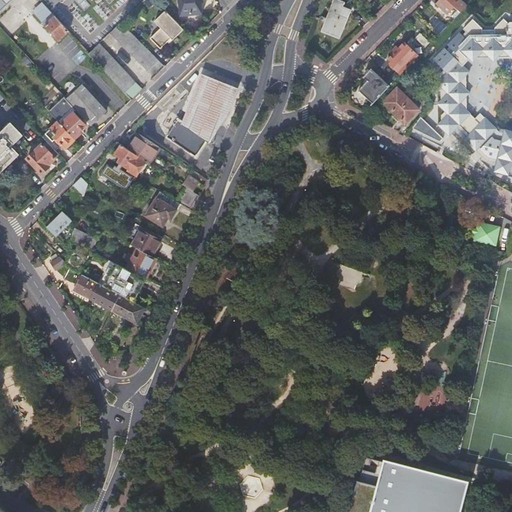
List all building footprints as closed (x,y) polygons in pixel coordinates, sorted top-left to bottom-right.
[(200,0),(179,0),(180,15),(202,13),(200,0)] [(323,19),(321,23),(324,24),(334,28),(336,24),(343,26),(349,10),(342,7),(344,2),(338,0),(333,0),(325,19),(323,19)] [(451,16),(454,19),(468,5),(461,0),(439,0),(436,4),(448,14),(455,8),(457,10),(451,16)] [(57,40),(67,32),(43,5),(34,13),(44,25),(43,25),(57,40)] [(184,30),(166,11),(155,22),(161,28),(151,38),(161,49),(171,38),(173,40),(184,30)] [(438,33),(445,26),(436,16),(428,23),(438,33)] [(511,22),(510,23),(510,24),(509,24),(504,19),(496,29),(496,30),(492,30),(483,30),(483,29),(473,20),(464,29),(466,32),(463,36),(460,33),(449,44),(452,47),(448,51),(445,49),(435,59),(445,69),(440,74),(440,79),(437,83),(440,86),(440,92),(440,101),(437,105),(442,110),(444,112),(440,116),(440,122),(438,124),(449,136),(458,127),(459,125),(469,135),(467,136),(464,140),(475,150),(476,151),(477,149),(483,154),(484,155),(482,157),(486,162),(494,163),(496,164),(494,172),(511,176),(511,131),(505,130),(504,132),(501,132),(499,131),(496,129),(485,118),(479,124),(466,110),(466,96),(469,93),(466,90),(465,75),(468,72),(463,67),(462,66),(469,58),(471,59),(472,61),(475,58),(489,57),(493,60),(495,57),(510,57),(511,58),(511,22)] [(158,60),(121,23),(110,33),(147,71),(148,70),(158,60)] [(419,33),(414,38),(425,47),(429,42),(419,33)] [(135,83),(99,44),(88,54),(124,94),(135,83)] [(388,63),(400,75),(418,56),(405,44),(388,63)] [(462,66),(463,67),(471,59),(469,58),(462,66)] [(163,66),(158,60),(148,70),(153,76),(163,66)] [(359,90),(373,104),(390,86),(389,85),(389,86),(372,70),(373,69),(372,68),(363,77),(364,78),(365,77),(368,80),(359,90)] [(76,110),(91,126),(106,111),(82,85),(66,100),(76,110)] [(397,88),(383,103),(405,124),(419,109),(397,88)] [(64,97),(48,112),(57,122),(60,124),(73,112),(76,110),(66,100),(64,97)] [(60,124),(74,139),(81,133),(79,131),(85,125),(73,112),(60,124)] [(426,128),(433,120),(425,114),(419,121),(426,128)] [(161,115),(149,133),(184,156),(196,138),(161,115)] [(60,124),(57,122),(42,138),(52,148),(55,151),(59,147),(62,149),(64,147),(66,149),(75,140),(74,139),(60,124)] [(0,172),(2,171),(1,170),(17,155),(9,147),(21,135),(11,124),(0,134),(0,172)] [(459,125),(458,127),(467,136),(469,135),(459,125)] [(149,163),(159,148),(138,134),(128,149),(139,156),(147,162),(149,163)] [(55,158),(58,155),(55,151),(52,148),(49,150),(43,144),(27,159),(42,174),(49,166),(56,158),(55,158)] [(139,156),(128,149),(121,145),(115,154),(122,159),(119,163),(120,163),(123,165),(130,169),(128,172),(137,177),(147,162),(139,156)] [(21,161),(16,166),(27,176),(32,171),(21,161)] [(113,169),(107,166),(102,174),(125,190),(131,181),(129,180),(131,177),(120,170),(123,165),(120,163),(117,168),(115,166),(113,169)] [(188,176),(182,184),(186,187),(193,191),(198,182),(188,176)] [(88,184),(81,177),(73,185),(84,196),(86,189),(88,184)] [(190,209),(198,195),(193,191),(186,187),(177,202),(181,204),(190,209)] [(181,204),(177,202),(160,191),(145,216),(163,227),(169,218),(171,220),(181,204)] [(71,219),(62,211),(46,226),(55,235),(71,219)] [(500,226),(477,222),(473,241),(496,246),(500,226)] [(74,228),(70,240),(90,251),(91,251),(97,241),(83,233),(74,228)] [(132,246),(137,248),(152,256),(161,240),(140,229),(132,246)] [(126,269),(146,279),(156,258),(152,256),(137,248),(126,269)] [(91,251),(90,251),(86,259),(73,252),(64,261),(63,264),(64,265),(82,274),(99,283),(121,294),(134,302),(146,279),(126,269),(91,251)] [(63,264),(64,261),(60,257),(50,263),(53,266),(55,270),(64,265),(63,264)] [(90,299),(99,283),(82,274),(74,290),(90,299)] [(112,311),(121,294),(99,283),(90,299),(102,305),(112,311)] [(146,307),(134,302),(121,294),(112,311),(137,324),(146,307)] [(295,425),(289,428),(287,434),(293,440),(301,440),(306,432),(302,426),(295,425)] [(367,511),(380,467),(376,466),(363,511),(367,511)] [(455,511),(462,488),(380,467),(367,511),(455,511)] [(460,511),(466,489),(462,488),(455,511),(460,511)]
